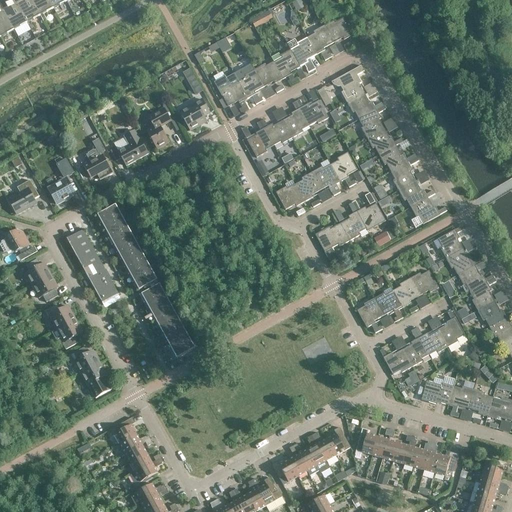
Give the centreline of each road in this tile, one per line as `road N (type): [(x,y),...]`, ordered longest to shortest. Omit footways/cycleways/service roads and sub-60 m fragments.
road 1 (residential): [(228,129),(54,229),(53,247),(188,482),(198,486),(362,398),(376,398)]
road 2 (residential): [(511,289),(370,61),(345,60),(228,129)]
road 3 (residential): [(366,348),(304,235),(291,231)]
road 4 (residential): [(511,442),(376,398)]
road 5 (residential): [(291,231),(228,129)]
